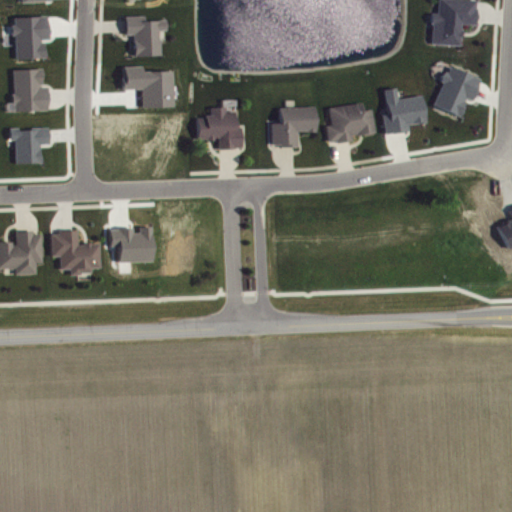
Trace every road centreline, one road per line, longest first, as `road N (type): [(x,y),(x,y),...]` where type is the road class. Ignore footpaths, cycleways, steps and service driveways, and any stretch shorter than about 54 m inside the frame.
road 1 (residential): [(0,336),(511,316)]
road 2 (residential): [(0,192),(300,183),(500,152)]
road 3 (residential): [(82,189),(85,0)]
road 4 (residential): [(500,152),(511,0)]
road 5 (residential): [(263,327),(257,184)]
road 6 (residential): [(228,185),(234,328)]
